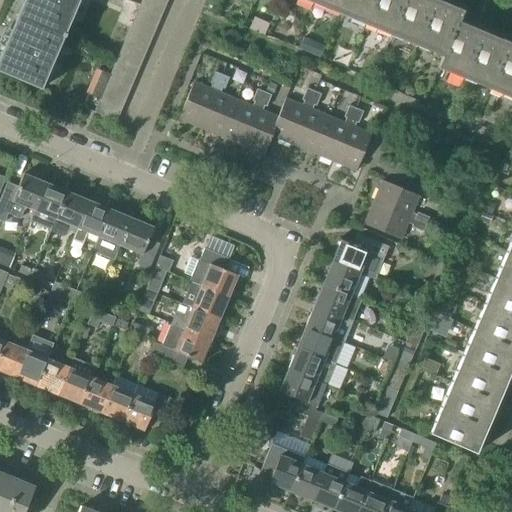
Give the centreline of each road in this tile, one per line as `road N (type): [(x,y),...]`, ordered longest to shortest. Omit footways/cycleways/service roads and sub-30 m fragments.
road 1 (residential): [(190,493),(290,241),(124,174)]
road 2 (residential): [(190,493),(0,415)]
road 3 (residential): [(124,174),(197,0)]
road 4 (residential): [(124,174),(0,124)]
